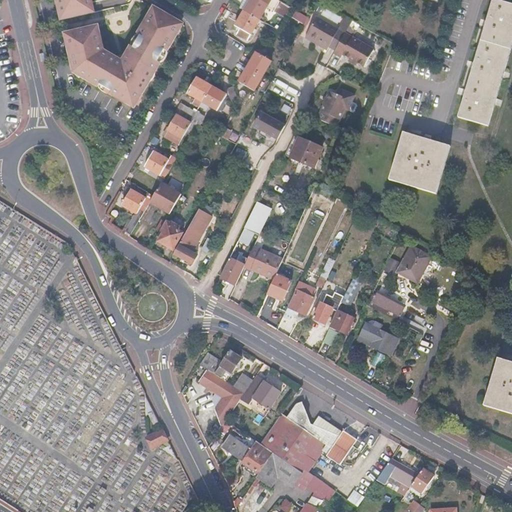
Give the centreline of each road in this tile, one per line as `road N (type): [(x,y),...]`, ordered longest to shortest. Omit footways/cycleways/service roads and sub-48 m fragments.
road 1 (primary): [(511,486),(248,331)]
road 2 (primary): [(187,297),(95,224),(76,161),(53,135)]
road 3 (primary): [(10,181),(87,247),(119,322),(139,341)]
road 4 (residential): [(114,191),(206,30)]
road 5 (unknown): [(406,410),(437,333),(420,301)]
